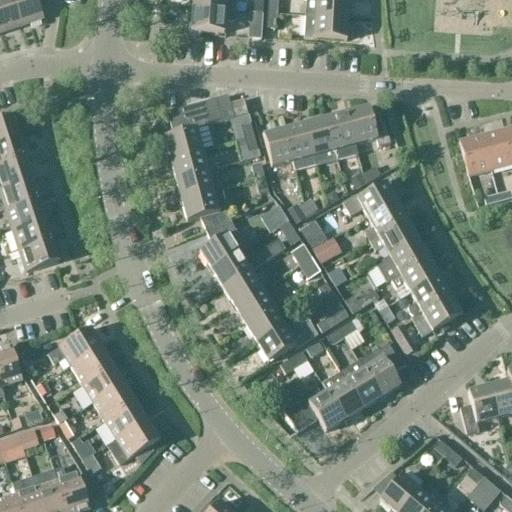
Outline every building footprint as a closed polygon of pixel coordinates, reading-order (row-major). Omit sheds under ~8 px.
[(11,0),(0,0),(0,35),(21,29),(11,0)] [(11,0),(21,29),(43,22),(35,0),(11,0)] [(192,0),(192,12),(225,14),(225,3),(225,0),(192,0)] [(263,0),(253,0),(253,17),(262,17),(263,0)] [(344,0),(315,0),(315,20),(347,23),(349,0),(344,0)] [(268,3),(267,17),(277,18),(278,4),(268,3)] [(223,36),(224,24),(225,14),(192,12),(190,34),(223,36)] [(253,17),(251,42),(261,43),(262,17),(253,17)] [(277,18),(267,17),(267,32),(276,32),(277,18)] [(347,23),(315,20),(313,42),(346,44),(347,23)] [(227,99),(215,102),(221,125),(233,122),(227,99)] [(215,102),(203,105),(209,128),(212,128),(221,125),(215,102)] [(247,117),(243,103),(230,106),(234,121),(247,117)] [(203,105),(191,108),(197,131),(209,128),(203,105)] [(185,135),(197,131),(191,108),(179,111),(185,135)] [(167,115),(173,138),(185,135),(179,111),(167,115)] [(347,114),(346,115),(355,148),(376,143),(378,151),(390,148),(383,121),(372,124),(368,111),(347,116),(347,114)] [(346,117),(326,122),(337,164),(358,158),(355,148),(346,115),(345,115),(346,117)] [(316,169),(337,164),(326,122),(323,123),(322,119),(311,122),(312,126),(305,128),(305,126),(304,126),(316,168),(316,169)] [(0,123),(0,146),(18,141),(11,120),(0,123)] [(240,129),(244,143),(253,141),(249,126),(240,129)] [(284,133),(292,165),(295,174),(316,168),(304,126),(303,126),(304,128),(284,133)] [(164,140),(170,162),(202,153),(218,149),(212,128),(209,128),(197,131),(185,135),(173,138),(164,140)] [(491,174),(511,168),(511,165),(504,132),(481,138),(491,174)] [(292,165),(284,133),(264,138),(263,136),(262,137),(271,171),(292,165)] [(468,180),(491,174),(481,138),(458,144),(468,180)] [(0,146),(0,169),(24,162),(18,141),(0,146)] [(253,141),(244,143),(248,157),(257,155),(253,141)] [(175,183),(216,172),(213,162),(205,165),(202,153),(170,162),(175,183)] [(0,169),(0,192),(31,182),(24,162),(0,169)] [(255,184),(265,182),(261,168),(251,170),(255,184)] [(363,178),(367,187),(380,180),(375,171),(363,178)] [(216,172),(175,183),(181,204),(221,193),(222,193),(216,172)] [(355,194),(367,187),(363,178),(350,186),(355,194)] [(31,182),(0,192),(0,198),(5,213),(38,203),(31,182)] [(268,196),(265,182),(255,184),(259,198),(268,196)] [(363,214),(368,222),(396,206),(385,187),(358,202),(356,199),(342,207),(350,222),(363,214)] [(187,225),(200,222),(218,216),(218,217),(226,214),(221,193),(181,204),(187,225)] [(312,207),(317,216),(342,202),(337,193),(312,207)] [(497,198),(499,205),(511,201),(511,199),(511,194),(497,198)] [(485,209),(499,205),(497,198),(483,201),(485,209)] [(5,213),(12,234),(45,223),(38,203),(5,213)] [(363,237),(369,246),(407,225),(396,206),(368,222),(373,231),(363,237)] [(277,231),(287,225),(276,208),(266,215),(277,231)] [(296,211),(288,216),(295,227),(303,223),(296,211)] [(205,234),(231,223),(227,214),(226,214),(218,217),(218,216),(200,222),(205,234)] [(45,223),(12,234),(18,254),(51,244),(45,223)] [(205,234),(211,247),(227,237),(227,238),(235,233),(231,223),(205,234)] [(336,233),(341,244),(360,234),(355,224),(336,233)] [(384,250),(389,260),(418,243),(407,225),(369,246),(374,256),(384,250)] [(227,237),(211,247),(199,254),(211,273),(239,256),(227,238),(227,237)] [(312,254),(320,249),(313,238),(304,242),(312,254)] [(244,265),(239,256),(211,273),(222,292),(250,275),(285,253),(279,243),(244,265)] [(428,262),(418,243),(389,260),(375,268),(386,287),(390,284),(428,262)] [(53,250),(51,244),(18,254),(25,276),(58,265),(58,264),(60,263),(62,260),(59,251),(55,249),(53,250)] [(328,262),(320,249),(312,254),(320,267),(328,262)] [(390,284),(395,293),(405,288),(410,297),(441,280),(441,279),(439,280),(428,262),(390,284)] [(336,274),(327,279),(343,304),(351,298),(336,274)] [(250,275),(222,292),(233,310),(261,293),(250,275)] [(441,280),(410,297),(416,307),(408,312),(407,318),(412,321),(450,300),(449,298),(452,296),(446,285),(442,287),(439,281),(441,280)] [(233,310),(245,329),(273,311),(273,312),(284,305),(273,286),(261,293),(233,310)] [(341,312),(326,287),(318,293),(333,317),(341,312)] [(353,300),(344,306),(352,319),(378,302),(373,294),(356,305),(353,300)] [(450,300),(412,321),(421,328),(426,325),(432,335),(440,331),(451,325),(463,318),(462,317),(460,318),(450,300)] [(387,310),(378,315),(386,329),(395,323),(387,310)] [(245,329),(256,347),(284,330),(273,312),(273,311),(245,329)] [(294,324),(284,330),(296,349),(293,350),(295,353),(317,339),(309,326),(299,333),(294,324)] [(451,325),(440,331),(443,336),(453,327),(451,325)] [(338,333),(344,342),(356,334),(351,326),(338,333)] [(402,329),(391,335),(406,360),(417,354),(402,329)] [(296,349),(284,330),(256,347),(268,366),(293,350),(296,349)] [(65,362),(70,370),(101,351),(89,332),(47,358),(53,369),(65,362)] [(331,349),(344,342),(338,333),(326,341),(331,349)] [(377,352),(358,364),(381,401),(400,390),(393,378),(406,369),(389,343),(376,351),(377,352)] [(318,346),(305,354),(311,362),(323,354),(318,346)] [(10,349),(0,352),(0,390),(0,391),(22,384),(10,349)] [(101,351),(70,370),(81,389),(113,369),(101,351)] [(302,356),(279,370),(285,378),(307,365),(302,356)] [(358,364),(339,375),(362,413),(381,401),(358,364)] [(124,388),(113,369),(81,389),(93,407),(124,388)] [(321,387),(327,396),(344,424),(362,413),(339,375),(321,387)] [(489,390),(497,422),(511,418),(511,393),(510,385),(509,385),(489,390)] [(93,407),(104,426),(136,407),(124,388),(93,407)] [(477,427),(497,422),(489,390),(467,396),(471,409),(459,413),(466,438),(479,435),(477,427)] [(325,435),(344,424),(327,396),(322,399),(317,391),(293,406),(307,430),(318,424),(325,435)] [(307,430),(293,406),(283,413),(297,436),(307,430)] [(136,407),(104,426),(116,444),(147,425),(136,407)] [(11,425),(14,435),(29,430),(25,421),(11,425)] [(32,430),(39,443),(52,436),(45,423),(32,430)] [(159,444),(147,425),(116,444),(106,450),(118,469),(159,444)] [(18,439),(22,449),(32,446),(29,436),(18,439)] [(8,453),(22,449),(18,439),(5,444),(8,453)] [(444,461),(450,454),(439,444),(433,452),(444,461)] [(78,446),(69,451),(79,468),(88,462),(78,446)] [(462,463),(450,454),(444,461),(455,471),(462,463)] [(62,471),(53,474),(65,511),(88,511),(78,478),(66,482),(62,471)] [(477,490),(484,482),(472,472),(466,480),(477,490)] [(42,511),(65,511),(53,474),(32,481),(42,511)] [(388,511),(401,511),(417,493),(400,479),(379,504),(388,511)] [(11,488),(15,499),(19,511),(42,511),(32,481),(11,488)] [(495,491),(484,482),(477,490),(488,499),(495,491)] [(401,511),(429,511),(440,499),(432,492),(425,500),(417,493),(401,511)] [(19,511),(15,499),(0,503),(0,511),(19,511)] [(429,511),(443,511),(448,506),(440,499),(429,511)] [(503,511),(511,511),(511,506),(505,500),(499,508),(503,511)]
